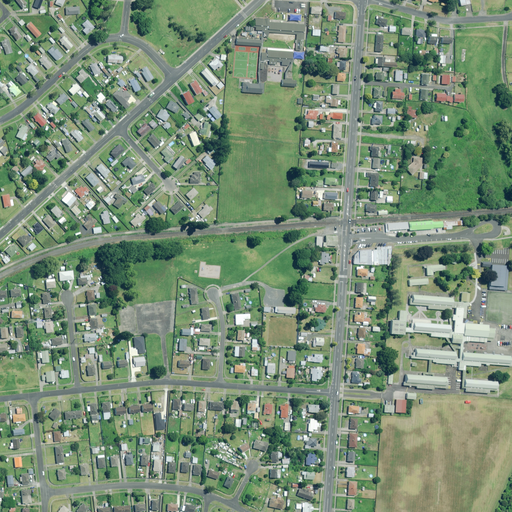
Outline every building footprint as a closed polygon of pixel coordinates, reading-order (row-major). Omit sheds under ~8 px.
[(14,0),(22,9),(25,7),(24,5),(25,4),(22,0),(14,0)] [(41,0),(35,0),(33,7),(38,9),(41,0)] [(79,14),(78,7),(64,8),(65,15),(79,14)] [(268,20),(268,19),(253,18),(253,25),(254,25),(254,30),(262,30),(261,37),(266,37),(267,32),(295,34),(294,50),(299,50),(300,39),(302,40),(303,22),(268,20)] [(386,20),(377,18),(375,24),(384,26),(386,20)] [(93,28),(86,20),(81,24),(84,28),(81,31),(85,35),(93,28)] [(40,34),(30,22),(25,26),(36,38),(40,34)] [(21,37),(13,26),(8,30),(16,41),(21,37)] [(72,46),(63,36),(58,40),(67,50),(72,46)] [(436,44),(437,40),(440,40),(440,37),(437,37),(428,36),(428,43),(436,44)] [(11,52),(7,40),(0,42),(2,47),(3,46),(5,54),(11,52)] [(53,50),(51,47),(47,51),(55,60),(56,60),(58,59),(61,56),(55,49),(53,50)] [(346,48),(337,47),(336,53),(338,53),(338,57),(345,58),(346,48)] [(291,51),(265,49),(264,59),(267,59),(267,64),(274,65),(275,60),(280,60),(280,65),(287,65),(288,61),(290,61),(291,51)] [(116,55),(106,54),(106,62),(121,63),(121,56),(116,56),(116,55)] [(38,60),(40,63),(41,65),(42,65),(47,70),(51,65),(42,56),(38,60)] [(384,58),(377,57),(377,59),(375,59),(374,63),(376,64),(376,66),(395,67),(395,62),(389,62),(389,60),(387,60),(384,59),(384,58)] [(222,65),(215,58),(208,64),(213,70),(217,66),(219,68),(222,65)] [(99,73),(94,63),(89,66),(93,75),(99,73)] [(25,68),(27,70),(26,71),(27,73),(28,72),(32,76),(37,72),(30,64),(25,68)] [(152,78),(145,67),(141,69),(142,72),(141,72),(146,81),(152,78)] [(110,75),(103,68),(101,69),(107,77),(110,75)] [(217,82),(205,68),(200,72),(212,86),(217,82)] [(15,78),(16,79),(15,80),(17,82),(18,81),(22,85),(27,81),(20,73),(15,78)] [(344,74),(336,73),(336,81),(343,81),(344,74)] [(448,75),(441,75),(440,84),(448,84),(448,75)] [(139,89),(134,77),(128,80),(134,92),(139,89)] [(201,91),(194,81),(188,84),(195,95),(201,91)] [(262,83),(241,82),(241,92),(262,94),(262,83)] [(8,88),(9,90),(9,91),(10,92),(11,92),(15,96),(20,92),(13,84),(8,88)] [(71,86),(72,87),(68,90),(72,95),(79,89),(75,84),(74,85),(73,84),(71,86)] [(399,92),(399,89),(394,89),(394,92),(391,92),(391,98),(402,99),(403,93),(399,92)] [(192,102),(187,91),(181,94),(186,105),(192,102)] [(105,97),(100,92),(96,96),(98,98),(96,100),(99,103),(105,97)] [(59,95),(59,96),(55,100),(59,105),(66,99),(62,94),(61,93),(59,95)] [(435,101),(439,101),(439,102),(441,102),(441,101),(444,101),(445,96),(445,94),(435,93),(435,101)] [(452,102),(457,102),(457,103),(459,103),(459,102),(461,102),(462,95),(453,94),(452,102)] [(341,100),(324,98),(324,102),(329,103),(329,106),(337,107),(337,105),(340,105),(341,100)] [(116,109),(109,99),(104,103),(112,113),(116,109)] [(176,104),(169,101),(165,108),(175,113),(178,108),(175,106),(176,104)] [(375,101),(375,102),(374,102),(372,107),(374,108),(374,111),(380,112),(381,102),(375,101)] [(58,109),(50,102),(46,108),(54,114),(58,109)] [(221,115),(212,106),(207,110),(216,119),(221,115)] [(411,107),(406,106),(406,117),(415,118),(416,110),(410,109),(411,107)] [(104,117),(97,109),(94,111),(93,110),(89,114),(92,117),(94,115),(100,122),(104,117)] [(169,114),(160,109),(156,116),(165,121),(169,114)] [(202,117),(203,117),(198,112),(194,117),(198,121),(199,120),(201,122),(204,120),(202,117)] [(32,117),(34,120),(35,122),(36,121),(41,127),(46,122),(37,113),(32,117)] [(380,116),(372,116),(372,118),(371,118),(371,124),(380,124),(380,116)] [(93,128),(85,119),(81,123),(89,132),(93,128)] [(157,125),(152,120),(148,123),(153,129),(157,125)] [(210,123),(204,122),(202,129),(200,129),(198,133),(201,134),(201,136),(209,138),(210,132),(208,132),(210,123)] [(149,128),(144,123),(136,131),(141,136),(149,128)] [(340,125),(332,124),(332,138),(340,138),(340,125)] [(27,127),(21,125),(15,136),(23,140),(26,134),(24,133),(27,127)] [(82,138),(74,130),(70,134),(78,142),(82,138)] [(198,144),(194,132),(188,134),(193,146),(198,144)] [(157,140),(152,134),(147,139),(154,148),(158,144),(160,146),(163,143),(162,141),(163,140),(162,138),(160,139),(159,138),(157,140)] [(71,150),(66,138),(60,141),(65,153),(71,150)] [(336,143),(331,143),(330,148),(327,148),(327,152),(336,152),(336,149),(338,149),(338,145),(336,145),(336,143)] [(123,150),(118,144),(109,153),(114,158),(123,150)] [(378,147),(369,146),(369,150),(370,150),(370,156),(380,157),(380,152),(377,152),(378,147)] [(172,156),(165,147),(160,152),(164,157),(162,158),(167,164),(172,159),(171,157),(172,156)] [(60,156),(54,149),(45,157),(49,162),(55,157),(57,159),(60,156)] [(215,164),(206,155),(201,160),(205,163),(204,164),(210,170),(215,164)] [(184,159),(179,156),(171,166),(176,170),(184,159)] [(421,158),(412,156),(411,163),(405,168),(410,175),(418,167),(420,166),(421,158)] [(38,159),(37,159),(35,157),(31,160),(34,163),(34,162),(35,163),(32,166),(39,172),(42,169),(42,168),(45,165),(38,159)] [(135,165),(128,157),(121,163),(124,167),(126,165),(130,169),(135,165)] [(105,169),(100,164),(95,168),(104,178),(107,176),(106,174),(109,172),(106,169),(105,169)] [(33,171),(29,165),(20,173),(24,178),(33,171)] [(98,182),(90,172),(84,177),(93,187),(98,182)] [(198,183),(198,172),(193,172),(193,175),(191,175),(191,178),(189,178),(189,183),(198,183)] [(377,174),(366,173),(366,176),(370,177),(369,186),(376,187),(377,174)] [(144,181),(141,174),(130,179),(133,185),(144,181)] [(322,184),(324,185),(336,185),(337,178),(324,178),(324,181),(317,181),(317,182),(314,182),(314,187),(322,187),(322,184)] [(89,192),(82,184),(78,189),(77,188),(73,191),(80,198),(84,194),(85,195),(89,192)] [(155,188),(151,184),(143,191),(147,196),(155,188)] [(136,191),(132,185),(127,189),(128,190),(129,189),(133,194),(136,191)] [(197,193),(192,188),(185,195),(189,200),(197,193)] [(61,196),(63,198),(61,200),(68,207),(75,199),(70,194),(66,191),(61,196)] [(9,200),(8,194),(1,196),(3,208),(13,206),(12,200),(9,200)] [(127,201),(116,194),(114,197),(116,199),(113,205),(118,209),(122,203),(125,204),(127,201)] [(95,204),(90,199),(85,205),(89,209),(95,204)] [(165,207),(158,199),(151,206),(154,209),(156,208),(160,212),(165,207)] [(80,211),(76,207),(79,204),(77,202),(76,201),(68,208),(76,215),(80,211)] [(183,207),(178,201),(169,209),(174,214),(183,207)] [(370,204),(365,203),(364,211),(374,212),(375,205),(370,205),(370,204)] [(208,208),(205,204),(202,207),(203,208),(197,213),(201,218),(211,209),(209,207),(208,208)] [(61,212),(55,206),(50,210),(57,218),(60,216),(59,215),(61,212)] [(109,223),(106,211),(102,212),(102,214),(100,214),(101,219),(102,219),(103,224),(109,223)] [(141,215),(140,216),(137,213),(134,216),(135,217),(129,222),(133,227),(142,219),(143,218),(141,215)] [(94,221),(88,214),(83,219),(86,222),(82,225),(87,230),(96,222),(95,220),(94,221)] [(54,224),(47,215),(42,220),(49,229),(54,224)] [(66,221),(62,217),(57,221),(61,225),(66,221)] [(440,219),(407,222),(407,230),(440,228),(440,219)] [(459,221),(441,222),(441,230),(449,230),(449,227),(459,226),(459,221)] [(42,229),(36,222),(33,225),(35,228),(33,229),(37,234),(42,229)] [(405,223),(384,224),(384,231),(405,230),(405,223)] [(25,237),(23,234),(17,240),(23,247),(31,240),(27,236),(25,237)] [(337,237),(325,236),(324,243),(322,243),(322,246),(326,247),(326,246),(336,246),(337,237)] [(35,247),(32,243),(27,247),(30,251),(35,247)] [(18,250),(12,244),(4,251),(10,257),(18,250)] [(356,256),(355,265),(388,266),(388,251),(360,252),(356,256)] [(327,257),(327,252),(320,252),(320,264),(323,265),(323,263),(327,263),(327,260),(328,260),(329,257),(327,257)] [(441,265),(424,266),(424,276),(431,276),(431,272),(441,271),(441,265)] [(363,266),(360,266),(360,267),(356,267),(355,269),(356,269),(356,276),(366,276),(366,269),(363,269),(363,266)] [(503,267),(488,266),(486,288),(502,289),(503,267)] [(73,279),(72,271),(58,272),(59,281),(73,279)] [(90,279),(89,275),(80,276),(80,278),(77,278),(77,285),(86,284),(86,280),(90,279)] [(53,282),(52,279),(45,280),(46,288),(54,287),(53,282)] [(95,295),(94,289),(85,291),(87,301),(94,300),(93,295),(95,295)] [(240,309),(237,293),(230,294),(233,310),(240,309)] [(449,298),(408,295),(407,306),(448,308),(449,298)] [(325,305),(317,304),(317,307),(314,307),(314,312),(324,313),(325,305)] [(209,319),(207,307),(200,308),(202,320),(209,319)] [(462,307),(454,307),(452,334),(460,335),(462,307)] [(371,319),(368,319),(368,318),(362,318),(363,313),(358,312),(358,315),(353,315),(353,321),(362,322),(362,325),(367,325),(367,322),(370,322),(371,319)] [(248,319),(248,314),(235,315),(235,325),(242,325),(241,319),(248,319)] [(320,319),(315,319),(314,331),(319,331),(319,329),(322,329),(322,326),(324,326),(324,323),(323,323),(323,320),(319,320),(320,319)] [(403,321),(388,321),(387,336),(402,337),(403,321)] [(52,332),(51,322),(45,322),(45,325),(43,325),(43,329),(45,329),(46,333),(52,332)] [(449,325),(411,323),(410,332),(448,334),(449,325)] [(485,325),(462,324),(461,338),(484,339),(485,325)] [(188,329),(178,329),(178,338),(188,338),(188,329)] [(244,331),(237,330),(236,340),(243,340),(243,337),(248,337),(248,333),(244,333),(244,331)] [(84,342),(88,341),(88,342),(90,342),(90,341),(95,340),(95,334),(83,335),(84,342)] [(459,336),(449,335),(449,344),(458,345),(459,336)] [(183,341),(175,340),(175,352),(182,352),(183,341)] [(369,348),(363,348),(364,344),(356,344),(355,354),(363,354),(363,355),(365,355),(369,355),(369,348)] [(243,357),(244,347),(234,346),(233,356),(243,357)] [(453,352),(412,350),(411,358),(452,361),(453,352)] [(48,362),(48,358),(47,351),(40,351),(40,353),(37,353),(37,358),(40,358),(41,363),(48,362)] [(295,351),(287,351),(286,360),(288,360),(288,363),(294,363),(295,351)] [(312,354),(311,357),(307,356),(307,361),(320,363),(321,360),(322,360),(323,355),(312,354)] [(506,357),(459,354),(459,363),(506,366),(506,357)] [(143,366),(142,357),(133,358),(134,367),(143,366)] [(363,362),(362,362),(362,358),(355,358),(355,368),(362,368),(362,364),(363,364),(363,362)] [(244,373),(244,364),(242,363),(242,366),(233,365),(233,372),(244,373)] [(271,364),(266,363),(266,373),(273,373),(274,366),(271,366),(271,364)] [(294,366),(288,366),(287,368),(286,368),(285,378),(293,378),(294,366)] [(316,369),(311,369),(311,381),(315,381),(316,379),(319,379),(319,376),(321,377),(321,373),(320,373),(320,370),(316,370),(316,369)] [(68,377),(67,370),(60,371),(60,375),(58,375),(58,377),(60,377),(60,378),(68,377)] [(54,381),(53,371),(44,372),(44,375),(41,376),(41,380),(45,380),(45,382),(54,381)] [(357,372),(351,372),(350,383),(359,383),(359,379),(357,379),(357,372)] [(443,378),(404,375),(403,385),(443,388),(443,378)] [(511,382),(462,380),(461,390),(511,392),(511,382)] [(412,393),(405,393),(404,400),(412,401),(412,393)] [(222,403),(209,402),(209,410),(222,410),(222,403)] [(238,402),(230,402),(229,412),(233,413),(233,412),(237,412),(238,402)] [(255,402),(246,402),(246,408),(247,408),(246,413),(250,414),(250,413),(254,413),(255,402)] [(96,414),(95,404),(89,405),(89,406),(86,407),(87,412),(89,411),(90,415),(96,414)] [(151,411),(150,404),(141,405),(141,412),(151,411)] [(270,414),(271,404),(263,404),(262,414),(265,415),(265,414),(270,414)] [(287,404),(284,404),(283,406),(279,406),(279,410),(280,410),(280,417),(286,418),(287,404)] [(392,405),(383,404),(383,413),(392,413),(392,405)] [(319,406),(307,405),(306,407),(308,407),(307,412),(318,413),(319,406)] [(361,407),(347,406),(347,414),(353,414),(353,413),(360,414),(361,407)] [(60,413),(54,408),(47,416),(53,421),(60,413)] [(80,418),(80,411),(64,412),(65,419),(80,418)] [(24,414),(11,415),(11,419),(12,419),(13,423),(15,423),(15,424),(20,423),(20,421),(24,421),(24,414)] [(317,424),(316,424),(317,422),(315,422),(315,420),(313,420),(313,419),(309,418),(307,431),(312,432),(312,429),(316,430),(316,427),(317,427),(317,424)] [(348,434),(347,447),(355,447),(356,441),(359,441),(359,438),(356,438),(356,434),(348,434)] [(315,446),(315,438),(305,438),(305,448),(309,449),(309,446),(315,446)] [(267,443),(254,440),(252,448),(265,451),(267,443)] [(248,449),(244,443),(237,447),(241,453),(248,449)] [(62,463),(61,447),(54,447),(55,463),(62,463)] [(281,452),(270,452),(270,462),(277,462),(277,457),(280,458),(281,452)] [(315,453),(307,453),(306,457),(305,465),(310,465),(310,463),(313,463),(313,461),(314,461),(315,453)] [(151,456),(150,459),(150,471),(159,472),(160,460),(158,460),(158,457),(151,456)] [(188,463),(180,462),(180,472),(187,473),(188,463)] [(353,468),(346,467),(345,477),(352,477),(353,472),(353,468)] [(279,470),(269,469),(269,478),(279,478),(279,470)] [(218,473),(209,470),(207,477),(216,479),(218,473)] [(313,472),(301,472),(301,474),(303,475),(303,479),(313,480),(313,472)] [(28,484),(27,473),(20,474),(21,484),(28,484)] [(233,479),(227,477),(222,486),(228,488),(233,479)] [(355,482),(347,481),(347,495),(354,495),(355,482)] [(298,489),(296,495),(311,500),(313,494),(308,492),(309,491),(300,488),(299,489),(298,489)] [(30,503),(29,489),(20,490),(22,504),(30,503)] [(263,495),(255,491),(252,497),(262,503),(265,499),(262,497),(263,495)] [(282,501),(269,498),(268,507),(281,509),(282,501)] [(302,503),(301,507),(302,507),(301,511),(310,511),(311,511),(312,507),(310,507),(311,504),(307,504),(308,503),(303,502),(302,503)] [(83,511),(87,508),(82,503),(75,511),(76,511),(83,511)]
